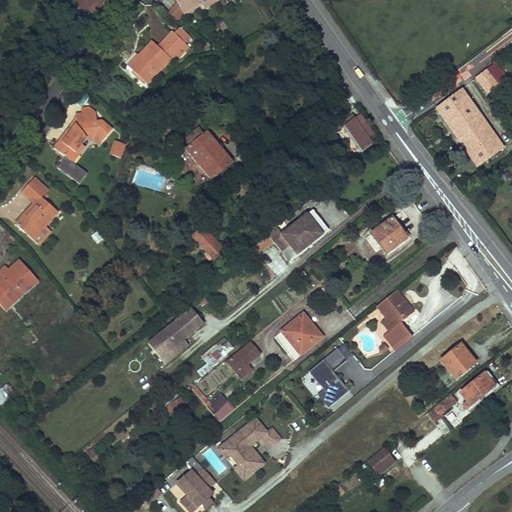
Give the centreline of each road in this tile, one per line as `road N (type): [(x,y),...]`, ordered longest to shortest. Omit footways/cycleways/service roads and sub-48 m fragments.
road 1 (unknown): [(168,373),(409,173)]
road 2 (residential): [(125,0),(0,155)]
road 3 (secondary): [(423,168),(511,303)]
road 4 (secondary): [(303,0),(390,124)]
road 5 (secondary): [(511,274),(423,168)]
road 6 (residential): [(511,36),(400,117)]
